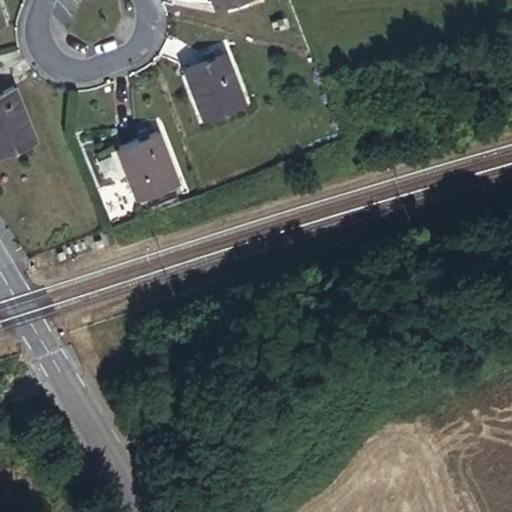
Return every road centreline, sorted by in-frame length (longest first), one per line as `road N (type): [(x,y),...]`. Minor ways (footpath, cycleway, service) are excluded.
road 1 (tertiary): [(145,511),(0,273)]
road 2 (residential): [(142,0),(140,39),(129,52),(82,70),(39,58),(31,37),(38,0)]
